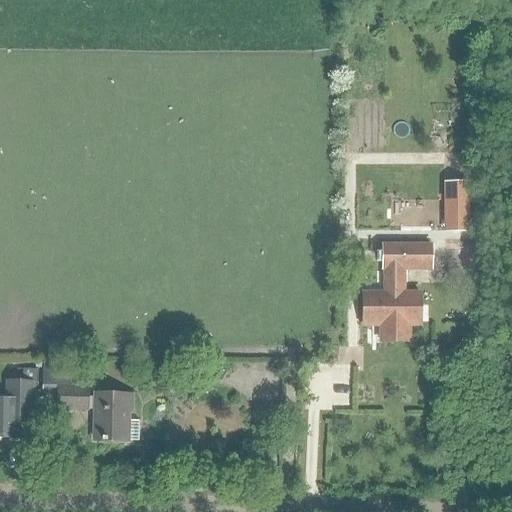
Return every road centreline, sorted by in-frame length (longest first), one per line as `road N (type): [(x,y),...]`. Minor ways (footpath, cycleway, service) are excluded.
road 1 (tertiary): [(259,507),(0,500)]
road 2 (tertiary): [(511,511),(259,507)]
